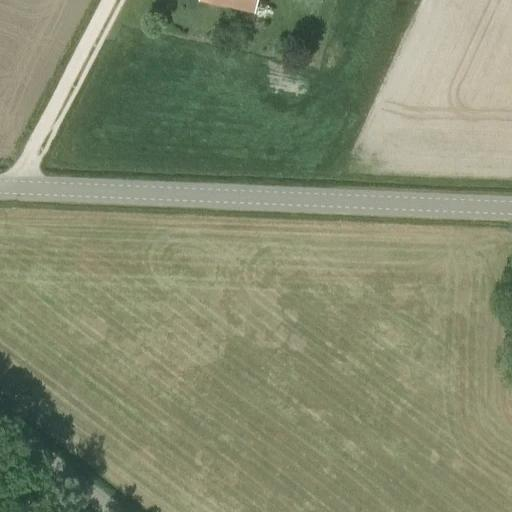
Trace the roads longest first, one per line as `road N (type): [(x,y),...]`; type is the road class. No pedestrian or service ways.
road 1 (tertiary): [(511,206),(0,185)]
road 2 (track): [(12,185),(109,0)]
road 3 (unclassified): [(110,511),(0,427)]
